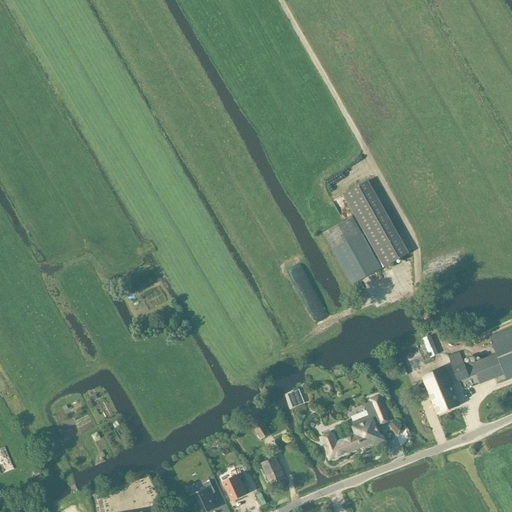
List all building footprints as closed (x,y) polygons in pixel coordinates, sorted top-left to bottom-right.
[(384,267),(409,253),(368,181),(344,194),(384,267)] [(352,217),(323,233),(352,285),(381,269),(352,217)] [(511,327),(489,337),(496,354),(504,375),(506,379),(511,376),(511,327)] [(181,328),(171,332),(173,336),(183,332),(181,328)] [(430,357),(439,354),(431,336),(423,339),(430,357)] [(459,352),(448,356),(458,381),(476,374),(480,384),(504,375),(496,354),(465,366),(459,352)] [(407,375),(401,360),(392,363),(399,378),(407,375)] [(444,367),(435,371),(445,394),(442,395),(448,410),(460,406),(444,367)] [(435,371),(422,376),(438,415),(448,410),(442,395),(445,394),(435,371)] [(304,404),(299,390),(286,395),(292,409),(304,404)] [(331,437),(323,440),(330,458),(371,442),(370,440),(376,438),(371,425),(377,423),(378,425),(387,421),(377,397),(368,400),(375,419),(351,429),(354,436),(334,444),(331,437)] [(270,433),(259,415),(249,421),(260,440),(270,433)] [(226,444),(221,447),(229,461),(237,457),(231,447),(228,449),(226,444)] [(271,484),(284,478),(275,457),(262,463),(271,484)] [(239,476),(224,482),(236,502),(249,495),(239,476)] [(207,488),(191,495),(198,511),(209,511),(216,509),(209,494),(215,491),(211,481),(205,484),(207,488)]
